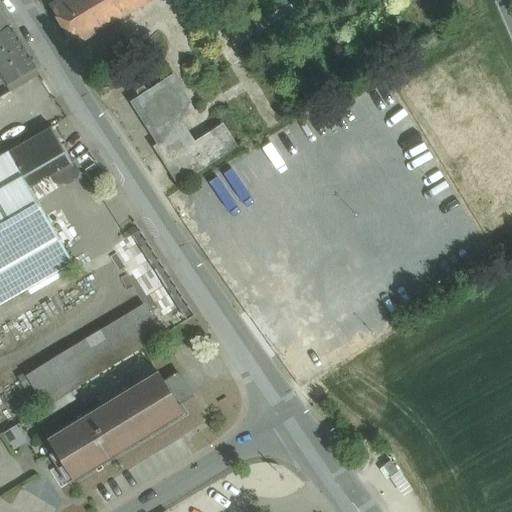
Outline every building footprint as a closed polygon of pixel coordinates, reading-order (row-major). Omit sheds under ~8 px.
[(58,0),(49,6),(74,47),(152,0),(58,0)] [(239,5),(235,0),(221,0),(229,11),(239,5)] [(290,0),(246,0),(259,21),(291,2),(290,0)] [(0,33),(10,28),(0,10),(0,33)] [(10,28),(0,33),(0,81),(3,80),(6,86),(17,80),(20,84),(28,79),(25,75),(35,68),(10,28)] [(173,81),(150,96),(145,87),(137,93),(142,101),(137,105),(164,146),(159,149),(171,166),(176,162),(185,177),(232,145),(223,130),(195,148),(177,122),(187,103),(173,81)] [(52,128),(9,152),(30,188),(56,173),(62,182),(67,183),(76,179),(78,173),(52,128)] [(30,188),(9,152),(0,157),(0,304),(73,263),(30,188)] [(156,308),(35,382),(49,405),(170,331),(156,308)] [(157,372),(47,439),(73,482),(183,415),(157,372)]
